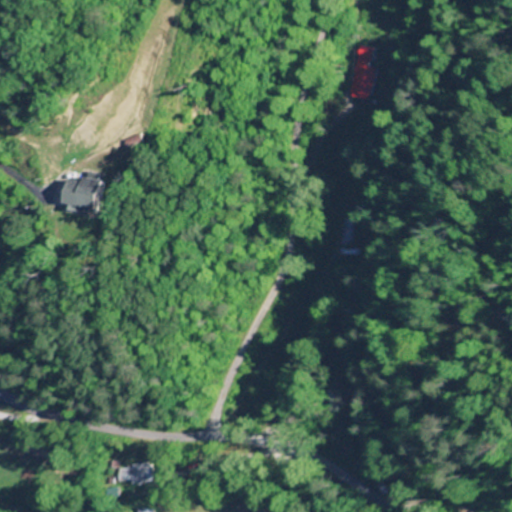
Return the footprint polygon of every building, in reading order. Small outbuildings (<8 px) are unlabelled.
[(372,68),(368,68),(371,48),(356,46),(347,98),(367,101),(372,68)] [(113,215),(117,182),(79,178),(75,211),(113,215)] [(348,247),(348,220),(336,220),(336,247),(348,247)] [(342,390),(326,390),(326,408),(342,408),(342,390)] [(148,484),(148,466),(118,466),(118,484),(148,484)]
